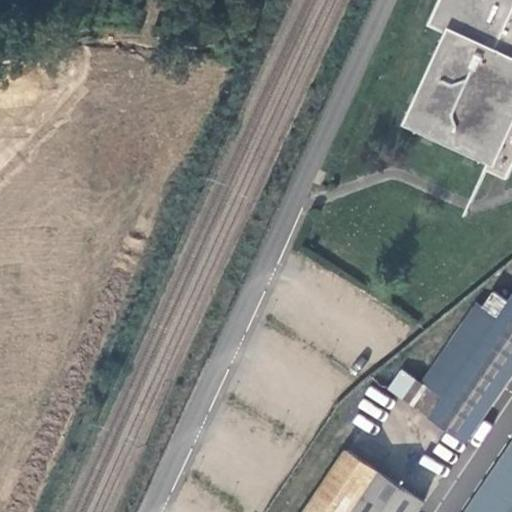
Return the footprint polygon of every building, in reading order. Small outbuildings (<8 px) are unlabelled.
[(511,0),(442,0),(430,28),(454,39),(415,126),(494,161),(488,173),(510,182),(511,178),(511,0)] [(101,66),(93,82),(79,76),(57,121),(95,139),(124,77),(101,66)] [(0,78),(0,147),(22,148),(24,80),(0,78)] [(28,286),(0,273),(0,346),(2,347),(28,286)] [(511,378),(511,302),(499,322),(446,400),(422,384),(404,371),(391,390),(468,443),(511,378)] [(422,384),(446,400),(499,322),(476,306),(422,384)] [(511,511),(511,451),(470,511),(511,511)] [(348,452),(307,511),(418,511),(424,504),(348,452)]
